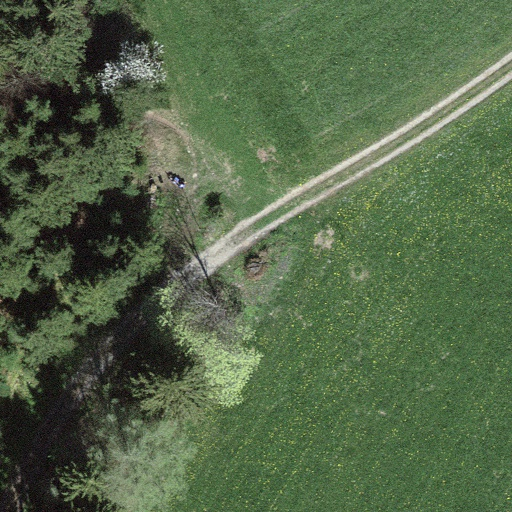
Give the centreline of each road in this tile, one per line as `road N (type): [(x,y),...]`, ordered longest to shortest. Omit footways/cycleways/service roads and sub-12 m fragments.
road 1 (track): [(253,229),(103,353),(7,511)]
road 2 (track): [(511,56),(253,229)]
